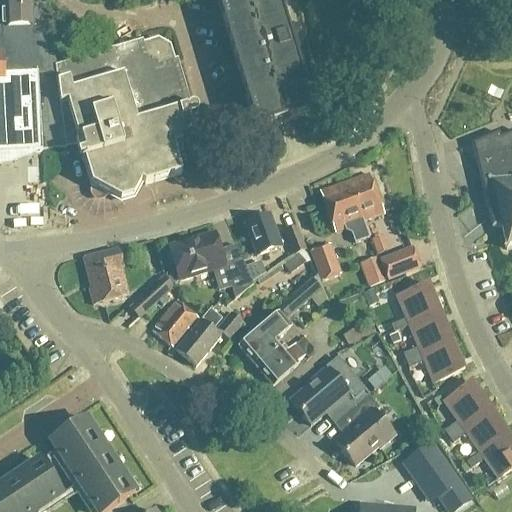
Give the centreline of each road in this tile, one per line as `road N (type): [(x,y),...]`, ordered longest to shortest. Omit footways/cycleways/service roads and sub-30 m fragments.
road 1 (residential): [(25,255),(294,181),(402,104)]
road 2 (residential): [(351,493),(264,424),(201,387),(125,344),(77,336)]
road 3 (residential): [(511,391),(462,297),(417,122),(402,104)]
road 4 (residential): [(191,511),(104,378)]
road 5 (residential): [(0,449),(104,378)]
